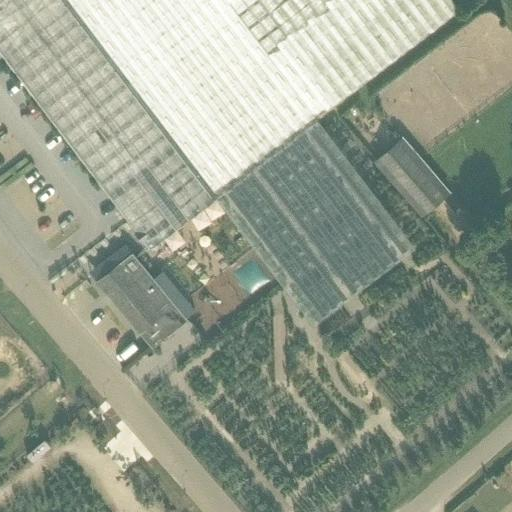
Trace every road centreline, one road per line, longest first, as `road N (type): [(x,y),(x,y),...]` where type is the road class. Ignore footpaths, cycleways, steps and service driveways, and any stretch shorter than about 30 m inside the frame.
road 1 (unclassified): [(216,511),(0,261)]
road 2 (unclassified): [(418,511),(511,431)]
